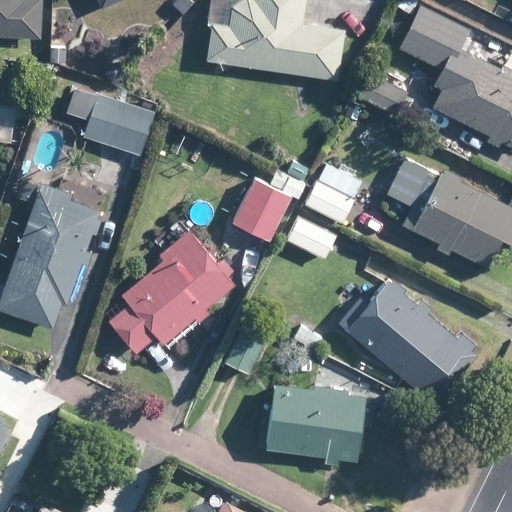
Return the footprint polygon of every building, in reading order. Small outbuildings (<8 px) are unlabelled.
[(0,0),(0,34),(38,37),(40,0),(0,0)] [(336,78),(344,30),(301,23),(304,0),(210,0),(207,21),(211,21),(205,59),(294,72),(302,73),(336,78)] [(397,0),(396,5),(410,12),(415,0),(397,0)] [(500,67),(482,58),(458,47),(468,27),(420,3),(398,46),(441,68),(433,83),(440,87),(432,102),(430,105),(489,134),(485,140),(498,146),(501,140),(511,145),(511,68),(502,64),(500,67)] [(495,12),(506,19),(511,10),(499,4),(495,12)] [(125,69),(120,63),(118,61),(108,62),(107,66),(105,72),(111,79),(121,78),(125,69)] [(360,96),(394,113),(405,90),(371,73),(369,78),(360,96)] [(139,153),(140,150),(154,110),(97,91),(96,94),(73,86),(66,110),(88,117),(83,134),(101,141),(139,153)] [(438,175),(412,162),(403,157),(386,191),(412,203),(404,218),(402,223),(438,242),(435,248),(447,254),(450,248),(486,266),(501,236),(511,241),(511,206),(507,204),(457,179),(459,175),(446,168),(444,172),(440,171),(438,175)] [(142,171),(145,161),(135,158),(132,168),(142,171)] [(87,166),(82,161),(76,161),(71,165),(70,172),(75,177),(81,177),(87,173),(87,166)] [(351,197),(361,179),(326,163),(318,181),(316,179),(311,189),(304,203),(341,221),(345,214),(353,198),(351,197)] [(290,194),(297,197),(304,183),(281,171),(278,177),(285,181),(280,191),(253,177),(231,221),(268,239),(290,194)] [(30,199),(36,184),(22,179),(17,195),(30,199)] [(94,206),(98,196),(90,194),(87,204),(69,198),(70,193),(40,182),(39,185),(22,232),(21,236),(0,295),(0,308),(52,327),(61,302),(65,304),(80,262),(87,264),(91,251),(85,248),(91,231),(96,232),(101,215),(97,214),(98,211),(99,209),(94,206)] [(328,246),(335,233),(298,215),(287,239),(323,256),(328,246)] [(234,285),(215,261),(189,229),(159,253),(163,259),(121,293),(128,302),(108,318),(134,351),(142,346),(156,335),(162,342),(218,297),(229,289),(234,285)] [(430,306),(421,299),(417,304),(402,291),(404,288),(393,279),(391,282),(386,278),(367,302),(360,296),(338,321),(380,357),(435,403),(476,354),(469,349),(474,343),(462,333),(458,339),(447,330),(426,312),(430,306)] [(238,366),(241,367),(249,371),(267,334),(243,322),(225,360),(229,362),(233,364),(238,366)] [(265,448),(324,455),(323,461),(337,463),(338,457),(357,459),(361,423),(370,424),(372,409),(363,407),(365,393),(347,392),(348,389),(314,386),(314,387),(273,383),(265,448)] [(0,455),(10,435),(0,429),(0,427),(2,423),(0,421),(0,455)]
